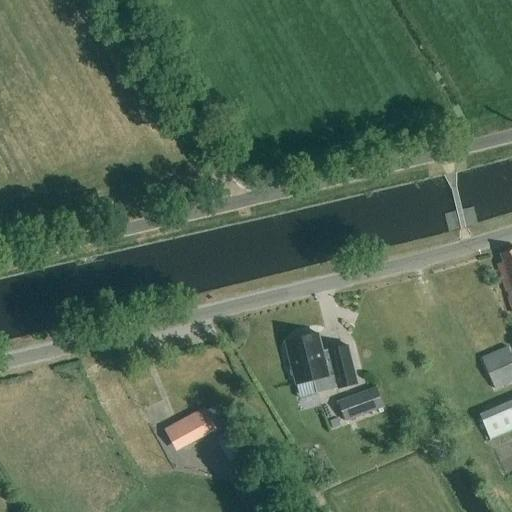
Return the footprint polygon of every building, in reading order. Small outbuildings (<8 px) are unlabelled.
[(511,251),(501,255),(504,266),(498,268),(511,313),(511,251)] [(324,351),(320,331),(283,340),(295,387),(313,382),(316,395),(358,385),(348,345),(324,351)] [(494,390),(511,382),(511,358),(507,347),(481,357),(494,390)] [(345,422),(383,408),(376,388),(337,402),(345,422)] [(489,440),(511,430),(511,403),(480,416),(481,419),(489,440)] [(215,408),(204,414),(212,429),(217,440),(229,433),(215,408)] [(176,449),(212,429),(204,414),(202,412),(167,431),(176,449)] [(229,461),(240,455),(229,433),(217,440),(229,461)]
